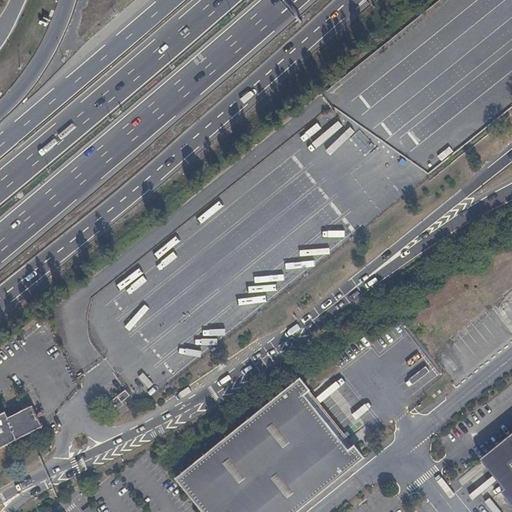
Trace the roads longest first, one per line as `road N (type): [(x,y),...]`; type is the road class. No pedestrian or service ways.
road 1 (motorway): [(0,299),(348,0)]
road 2 (motorway): [(0,237),(283,0)]
road 3 (unclassified): [(324,311),(218,389),(57,472)]
road 4 (motorway): [(219,0),(0,191)]
road 5 (unclassified): [(315,511),(511,354)]
road 6 (motorway): [(511,156),(324,311)]
road 7 (motorway): [(173,0),(0,146)]
road 8 (motorway): [(511,189),(324,311)]
road 9 (motorway): [(70,0),(59,34),(0,115)]
road 10 (unknown): [(0,381),(19,365),(45,367),(62,420),(84,420)]
